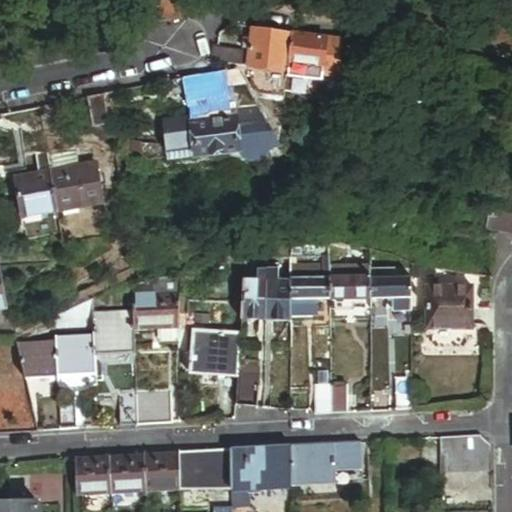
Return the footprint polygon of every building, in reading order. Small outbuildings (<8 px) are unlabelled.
[(249,53),(230,51),(238,67),(239,67),(240,68),(246,68),(245,77),(245,79),(246,79),(249,79),(255,80),(253,94),(253,95),(284,98),(285,92),(286,84),(287,74),(288,64),(291,35),(252,30),(250,43),(249,51),(249,53)] [(291,35),(288,64),(305,66),(323,68),(326,40),(291,35)] [(332,40),(326,40),(323,68),(322,79),(334,80),(336,56),(330,55),(332,40)] [(338,56),(340,41),(332,40),(330,55),(336,56),(337,56),(338,56)] [(238,67),(230,51),(212,49),(211,64),(238,67)] [(287,74),(286,84),(302,86),(305,66),(288,64),(287,74)] [(323,68),(305,66),(302,86),(286,84),(285,92),(326,97),(333,98),(334,80),(322,79),(323,68)] [(197,78),(181,81),(186,111),(203,107),(197,78)] [(112,126),(106,96),(90,99),(95,129),(112,126)] [(271,131),(260,110),(247,112),(248,117),(235,119),(237,133),(271,131)] [(501,130),(511,131),(511,119),(502,118),(502,121),(501,121),(499,128),(501,129),(501,130)] [(237,133),(235,119),(191,124),(195,159),(240,154),(237,133)] [(271,131),(237,133),(240,154),(244,160),(254,163),(258,162),(262,160),(266,156),(266,153),(268,151),(281,150),(279,145),(271,131)] [(62,151),(48,154),(52,173),(65,171),(62,151)] [(52,173),(48,154),(36,156),(39,176),(52,173)] [(65,171),(52,173),(59,214),(104,206),(101,188),(99,178),(97,165),(65,171)] [(59,214),(52,173),(39,176),(12,181),(21,221),(59,214)] [(105,177),(99,178),(101,188),(108,187),(105,177)] [(488,228),(511,232),(511,197),(506,196),(494,194),(488,228)] [(291,262),(292,242),(267,246),(266,262),(291,262)] [(0,310),(8,310),(0,265),(0,310)] [(352,280),(371,279),(371,268),(352,268),(352,280)] [(266,282),(266,271),(261,271),(256,271),(256,282),(266,282)] [(272,272),(266,271),(266,282),(277,283),(278,272),(272,272)] [(371,279),(372,299),(394,299),(413,298),(412,278),(371,279)] [(330,280),(330,300),(372,299),(371,279),(352,280),(330,280)] [(313,300),(330,300),(330,280),(291,281),(291,283),(291,318),(313,318),(313,300)] [(243,282),(242,320),(264,321),(266,282),(256,282),(243,282)] [(291,318),(291,283),(277,283),(266,282),(264,321),(291,322),(291,318)] [(474,287),(427,287),(428,330),(473,330),(474,287)] [(178,330),(179,294),(134,296),(135,313),(136,332),(160,330),(178,330)] [(394,312),(413,311),(413,298),(394,299),(394,312)] [(136,332),(135,313),(95,314),(96,336),(97,355),(136,354),(136,332)] [(178,330),(160,330),(161,337),(166,342),(174,342),(178,337),(178,330)] [(192,375),(240,377),(241,334),(193,332),(192,375)] [(97,355),(96,336),(57,338),(57,345),(59,379),(98,376),(97,355)] [(59,379),(57,345),(18,347),(26,380),(59,379)] [(332,379),(333,409),(333,413),(350,413),(348,378),(332,379)] [(318,409),(333,409),(332,379),(317,379),(318,409)] [(414,379),(400,379),(400,411),(415,410),(414,379)] [(240,382),(239,408),(259,408),(260,382),(240,382)] [(139,426),(173,424),(171,393),(138,395),(138,396),(139,426)] [(62,430),(80,429),(78,395),(60,396),(62,430)] [(47,431),(62,430),(60,396),(38,397),(47,431)] [(122,427),(139,426),(138,396),(121,397),(122,427)] [(478,461),(477,436),(460,437),(461,462),(478,461)] [(482,436),(477,436),(478,461),(494,461),(494,446),(482,436)] [(461,462),(460,437),(444,438),(444,463),(461,462)] [(369,470),(370,443),(343,444),(343,471),(369,470)] [(343,471),(343,444),(293,447),(294,486),(344,483),(343,471)] [(294,486),(293,447),(233,451),(234,489),(294,486)] [(234,489),(233,451),(182,454),(183,492),(234,489)] [(183,492),(182,454),(147,456),(149,493),(183,492)] [(149,493),(147,456),(112,458),(114,496),(149,493)] [(114,496),(112,458),(77,460),(78,498),(114,496)] [(41,511),(41,502),(40,481),(0,482),(0,511),(41,511)] [(53,511),(53,502),(41,502),(41,511),(53,511)]
